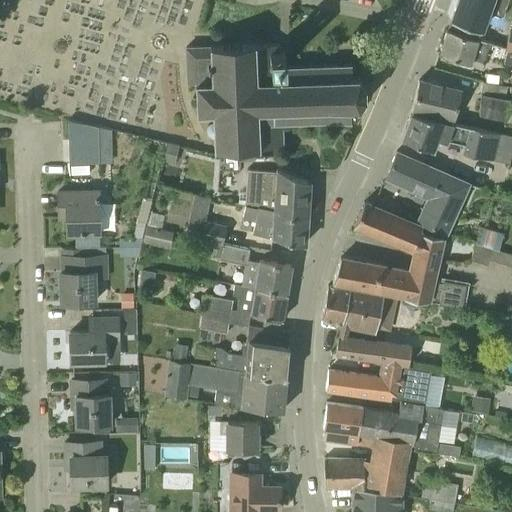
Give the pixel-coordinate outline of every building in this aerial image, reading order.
[(457,0),(455,7),(447,29),(477,39),(489,44),(490,43),(492,44),(507,0),(457,0)] [(489,44),(477,39),(447,29),(439,53),(454,59),(453,62),(468,67),(469,64),(481,68),(489,44)] [(196,113),(212,113),(213,123),(212,122),(211,121),(209,121),(208,121),(207,122),(206,122),(205,123),(205,124),(204,125),(204,127),(205,128),(205,129),(206,130),(213,137),(214,149),(226,148),(226,147),(232,147),(232,148),(233,148),(233,147),(239,147),(239,148),(240,148),(240,147),(246,147),(246,148),(258,147),(258,146),(282,145),(282,123),(351,120),(350,108),(358,108),(359,109),(361,106),(359,106),(363,99),(365,99),(366,96),(364,96),(364,87),(366,86),(365,84),(363,84),(359,77),(360,77),(358,74),(356,75),(352,76),(351,63),(284,66),(284,52),(279,52),(278,44),(254,45),(254,44),(242,44),(242,45),(236,46),(236,45),(235,45),(235,46),(229,46),(229,45),(228,45),(228,46),(222,46),(222,45),(210,46),(186,47),(187,83),(195,83),(196,113)] [(511,65),(511,48),(507,48),(504,47),(504,49),(506,50),(503,63),(511,65)] [(460,90),(437,85),(418,80),(411,111),(453,121),(460,90)] [(481,94),(504,99),(507,86),(484,81),(481,94)] [(509,100),(504,99),(481,94),(478,113),(506,119),(509,100)] [(401,138),(420,145),(432,150),(437,138),(446,141),(447,138),(452,140),(451,141),(465,145),(463,154),(492,160),(498,134),(410,113),(401,138)] [(68,119),(69,163),(99,163),(98,126),(68,119)] [(168,145),(164,160),(174,162),(177,147),(168,145)] [(467,183),(396,151),(384,176),(429,196),(417,222),(445,234),(467,183)] [(257,206),(268,208),(273,209),(273,211),(306,217),(309,181),(276,168),(276,170),(247,169),(245,205),(257,206)] [(98,190),(57,191),(58,217),(66,217),(66,233),(99,233),(98,190)] [(379,235),(390,214),(363,202),(352,224),(353,225),(353,224),(379,235)] [(305,243),(306,217),(273,211),(273,209),(268,208),(257,206),(245,205),(242,217),(272,223),(271,236),(305,243)] [(379,235),(414,250),(420,231),(421,227),(390,214),(379,235)] [(225,227),(189,219),(185,235),(218,242),(222,243),(225,227)] [(146,225),(142,241),(154,244),(157,228),(146,225)] [(441,236),(420,231),(414,250),(410,266),(433,271),(433,270),(434,270),(441,236)] [(218,242),(217,248),(215,257),(219,258),(218,260),(244,266),(240,285),(286,293),(291,265),(259,259),(259,261),(247,259),(249,249),(222,243),(218,242)] [(511,254),(476,243),(470,260),(487,265),(489,258),(511,265),(511,254)] [(60,271),(60,289),(60,302),(94,301),(94,272),(106,271),(106,255),(61,256),(61,257),(69,257),(70,271),(60,271)] [(332,282),(333,282),(354,286),(359,261),(340,257),(331,282),(332,282)] [(354,286),(374,289),(379,265),(359,261),(354,286)] [(379,265),(374,289),(404,295),(404,296),(466,310),(466,309),(461,308),(466,285),(442,280),(442,283),(431,280),(434,270),(433,270),(433,271),(410,266),(409,271),(379,265)] [(95,274),(96,296),(105,295),(104,274),(95,274)] [(249,314),(262,316),(281,319),(286,293),(240,285),(235,284),(233,294),(238,298),(236,310),(231,309),(229,323),(248,326),(249,314)] [(393,298),(381,296),(327,285),(321,317),(359,325),(359,323),(375,326),(375,325),(386,327),(393,298)] [(232,300),(204,295),(199,329),(227,333),(229,323),(231,309),(232,300)] [(92,331),(89,331),(69,332),(70,362),(104,361),(103,340),(118,339),(118,317),(92,317),(92,331)] [(244,371),(243,374),(285,378),(288,345),(290,331),(250,325),(247,340),(244,339),(241,355),(228,354),(214,348),(212,366),(244,371)] [(334,353),(382,360),(399,363),(408,364),(410,346),(338,336),(337,336),(334,353)] [(214,389),(213,403),(242,407),(282,410),(285,378),(243,374),(244,371),(212,366),(167,360),(164,396),(186,399),(188,385),(214,389)] [(397,379),(399,363),(382,360),(379,377),(327,369),(325,388),(423,402),(428,370),(407,367),(405,381),(397,379)] [(104,378),(90,378),(70,379),(71,409),(75,409),(76,426),(110,425),(109,392),(105,392),(104,378)] [(358,431),(361,408),(326,402),(322,426),(326,427),(325,436),(356,441),(358,431)] [(358,431),(376,435),(412,443),(411,446),(466,456),(467,448),(437,443),(443,409),(400,402),(398,413),(361,408),(358,431)] [(226,450),(236,450),(256,450),(256,421),(219,421),(219,433),(227,433),(226,450)] [(403,490),(411,446),(412,443),(376,435),(372,459),(361,459),(359,487),(403,490)] [(511,442),(475,438),(473,455),(511,459),(511,442)] [(100,441),(84,442),(64,442),(64,469),(71,469),(71,486),(105,485),(104,456),(100,456),(100,441)] [(361,459),(349,459),(323,458),(324,487),(353,487),(359,487),(361,459)] [(259,486),(259,473),(231,473),(230,511),(262,511),(263,510),(279,510),(279,486),(259,486)] [(419,496),(430,498),(454,502),(457,483),(422,477),(419,496)] [(402,511),(404,490),(403,490),(359,487),(353,487),(352,511),(347,511),(402,511)] [(443,511),(452,511),(454,502),(430,498),(428,509),(443,511)]
